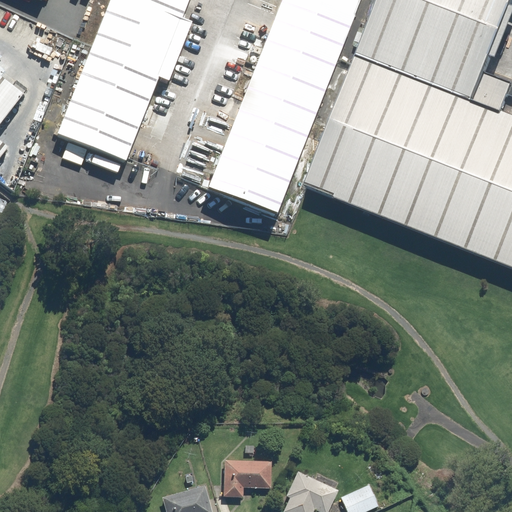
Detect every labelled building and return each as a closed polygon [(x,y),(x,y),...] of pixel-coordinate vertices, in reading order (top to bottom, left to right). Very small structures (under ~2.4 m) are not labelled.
[(109,0),(57,136),(130,164),(193,0),(109,0)] [(277,218),(361,0),(281,0),(207,191),(277,218)] [(511,0),(380,0),(358,59),(478,105),(511,15),(511,0)] [(307,190),(511,268),(511,118),(478,105),(358,59),(307,190)] [(0,126),(23,97),(0,79),(0,126)] [(220,498),(241,499),(242,490),(269,491),(270,464),(222,462),(220,498)] [(313,511),(324,511),(334,492),(338,483),(317,473),(313,482),(292,472),(281,497),(287,500),(280,511),(311,511),(312,511),(313,511)] [(159,500),(162,511),(209,511),(202,487),(159,500)] [(367,511),(376,508),(365,487),(338,501),(343,511),(367,511)]
